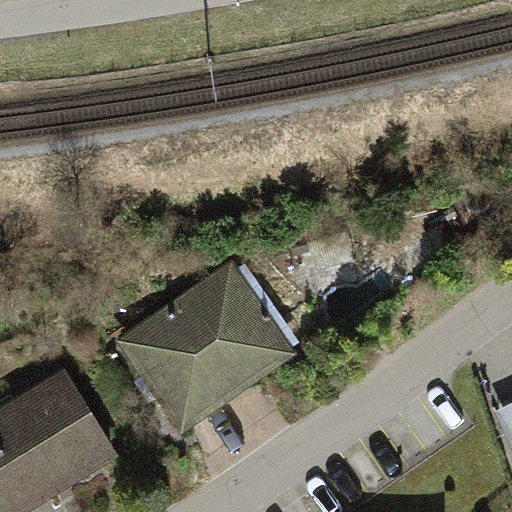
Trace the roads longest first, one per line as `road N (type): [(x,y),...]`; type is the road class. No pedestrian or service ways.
road 1 (residential): [(209,511),(511,295)]
road 2 (residential): [(153,0),(0,21)]
